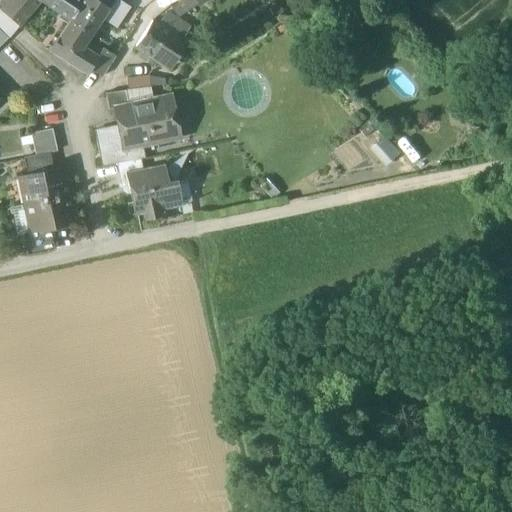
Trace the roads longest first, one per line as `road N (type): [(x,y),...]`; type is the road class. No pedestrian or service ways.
road 1 (track): [(215,226),(511,167)]
road 2 (residential): [(101,252),(77,100)]
